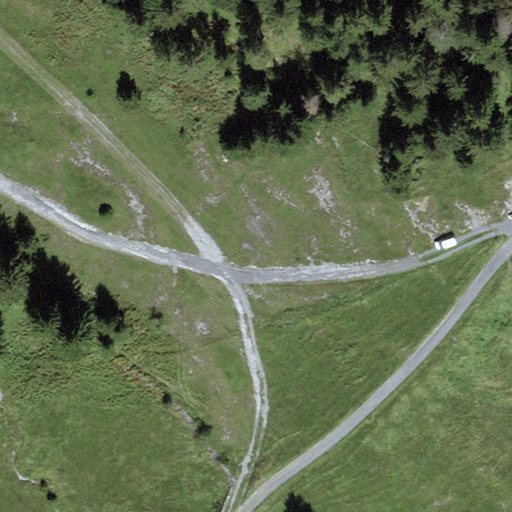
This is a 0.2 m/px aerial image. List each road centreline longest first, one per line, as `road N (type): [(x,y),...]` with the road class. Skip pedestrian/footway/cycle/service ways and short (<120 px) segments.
road 1 (track): [(233,511),(258,385),(233,287),(173,206),(0,37)]
road 2 (track): [(511,245),(387,388),(244,511)]
